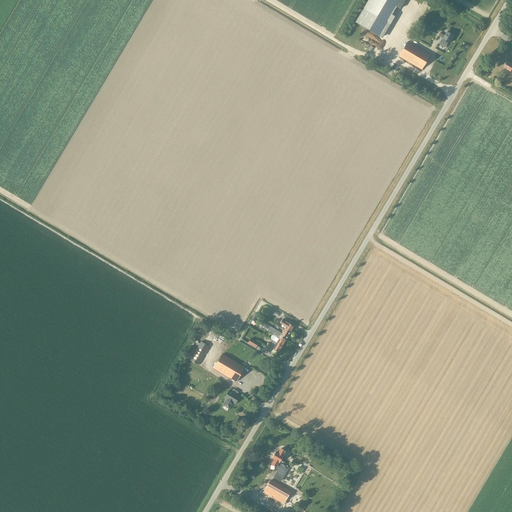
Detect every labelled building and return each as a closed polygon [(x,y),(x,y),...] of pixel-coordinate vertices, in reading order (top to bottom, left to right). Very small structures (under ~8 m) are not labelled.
[(368,0),(355,22),(382,38),(395,16),(391,15),(396,7),(400,9),(404,0),(368,0)] [(440,33),(439,36),(442,38),(442,39),(440,42),(445,46),(445,47),(448,43),(453,36),(446,32),(444,35),(440,33)] [(421,69),(429,55),(407,42),(398,56),(421,69)] [(284,330),(289,333),(293,326),(288,323),(282,319),(280,323),(286,326),(284,330)] [(289,333),(284,330),(282,333),(270,326),(264,323),(262,325),(286,339),(289,333)] [(282,346),(286,339),(262,325),(261,328),(267,331),(267,332),(275,337),(273,341),(282,346)] [(258,343),(254,341),(250,338),(247,343),(255,348),(258,343)] [(200,341),(189,360),(198,365),(209,346),(200,341)] [(278,352),(282,346),(273,341),(271,344),(268,343),(266,346),(272,350),(273,349),(278,352)] [(243,363),(241,365),(221,354),(213,368),(236,381),(246,364),(243,363)] [(239,397),(229,391),(224,398),(227,399),(223,405),(229,409),(232,402),(235,404),(239,397)] [(274,459),(272,463),(276,465),(277,464),(280,466),(273,477),(280,481),(288,466),(281,460),(283,456),(285,458),(288,453),(285,452),(286,451),(280,448),(278,453),(275,451),(272,458),(274,459)] [(271,480),(264,492),(270,496),(270,497),(273,498),(273,497),(283,503),(290,491),(271,480)] [(301,511),(308,501),(302,498),(294,511),(301,511)]
